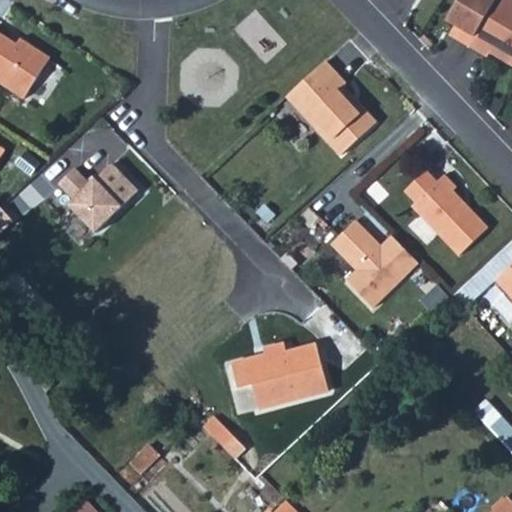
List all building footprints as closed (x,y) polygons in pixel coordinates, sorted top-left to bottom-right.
[(511,0),(456,0),(448,14),(456,19),(463,22),(460,27),(492,46),(511,57),(511,0)] [(451,28),(489,50),(492,46),(460,27),(463,22),(456,19),(451,28)] [(0,34),(0,84),(22,100),(49,60),(39,53),(28,45),(24,51),(0,34)] [(294,112),(337,161),(372,129),(357,111),(341,94),(344,91),(322,67),(298,88),(308,100),(294,112)] [(298,88),(284,101),(294,112),(308,100),(298,88)] [(72,169),(55,184),(70,200),(64,205),(91,233),(135,192),(122,179),(109,165),(93,181),(92,179),(86,184),(72,169)] [(410,208),(407,212),(453,262),(483,234),(448,197),(451,193),(445,187),(439,181),(432,188),(421,176),(399,197),(410,208)] [(367,313),(413,268),(410,265),(387,241),(376,251),(363,238),(351,225),(326,249),(351,275),(340,285),(367,313)] [(511,266),(490,287),(511,311),(511,266)] [(283,342),(262,347),(264,354),(234,361),(240,388),(255,385),(260,407),(328,391),(316,342),(286,349),(283,342)] [(511,454),(511,431),(489,407),(478,417),(511,454)] [(218,429),(208,438),(228,459),(238,449),(228,439),(218,429)] [(151,445),(136,469),(154,480),(169,455),(151,445)] [(511,511),(511,501),(509,499),(495,511),(511,511)] [(102,511),(96,502),(81,511),(102,511)]
